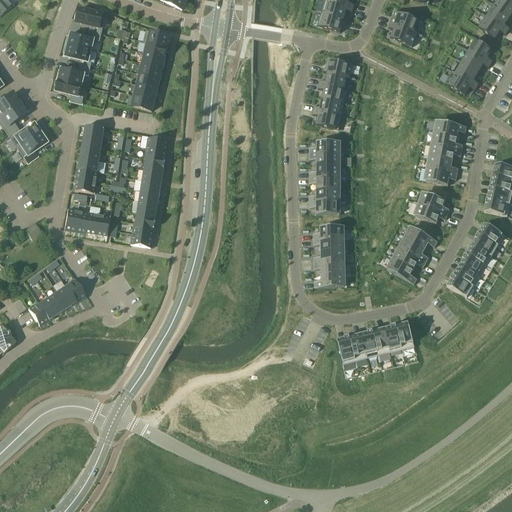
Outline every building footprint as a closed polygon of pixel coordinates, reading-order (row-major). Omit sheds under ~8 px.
[(0,0),(0,18),(13,7),(6,0),(0,0)] [(182,11),(187,1),(186,0),(160,0),(160,1),(182,11)] [(325,0),(325,2),(348,9),(353,10),(354,6),(349,5),(350,0),(325,0)] [(511,4),(505,0),(498,0),(494,7),(510,19),(511,16),(511,4)] [(325,2),(321,15),(344,21),(347,12),(352,14),(353,10),(348,9),(325,2)] [(494,7),(486,18),(507,33),(510,30),(505,27),(510,19),(494,7)] [(75,20),(77,21),(77,24),(91,28),(90,33),(102,36),(103,30),(100,29),(103,16),(96,14),(96,12),(88,10),(88,12),(80,10),(79,13),(77,13),(75,20)] [(395,12),(390,25),(395,27),(414,35),(419,22),(395,12)] [(321,15),(318,28),(340,34),(344,21),(321,15)] [(486,18),(478,30),(495,41),(500,33),(505,37),(507,33),(486,18)] [(390,25),(388,29),(394,31),(390,40),(412,49),(417,36),(414,35),(395,27),(390,25)] [(119,31),(116,40),(124,42),(126,33),(119,31)] [(145,38),(143,44),(168,50),(168,49),(170,38),(157,35),(146,32),(145,38)] [(90,33),(88,39),(71,35),(70,38),(68,38),(66,46),(91,52),(94,41),(100,43),(102,36),(90,33)] [(475,41),(468,53),(490,66),(493,63),(488,60),(493,51),(475,41)] [(146,45),(143,55),(157,58),(165,60),(168,50),(143,44),(146,45)] [(80,62),(78,68),(90,71),(92,64),(89,63),(91,52),(66,46),(64,54),(66,55),(65,58),(80,62)] [(468,53),(461,64),(479,75),(483,67),(488,70),(490,66),(468,53)] [(145,56),(143,66),(147,67),(162,71),(165,61),(165,60),(157,58),(143,55),(145,56)] [(330,62),(327,75),(350,80),(353,66),(330,62)] [(455,74),(454,75),(477,89),(479,85),(474,82),(479,75),(461,64),(455,74)] [(140,65),(137,75),(140,76),(160,81),(162,71),(147,67),(143,66),(140,65)] [(89,77),(90,71),(78,68),(77,73),(62,70),(59,81),(82,87),(85,76),(89,77)] [(452,73),(445,86),(465,98),(470,89),(475,92),(477,89),(454,75),(455,74),(452,73)] [(320,83),(319,87),(347,93),(347,92),(345,91),(347,80),(350,81),(350,80),(327,75),(325,84),(320,83)] [(135,86),(157,92),(160,81),(140,76),(138,86),(135,86)] [(82,87),(59,81),(56,93),(72,97),(70,103),(82,106),(84,99),(79,98),(82,87)] [(386,96),(388,92),(373,85),(371,89),(386,96)] [(135,86),(133,97),(155,102),(157,92),(135,86)] [(319,87),(318,91),(324,92),(322,101),(344,106),(347,93),(319,87)] [(406,109),(415,97),(405,89),(396,101),(406,109)] [(14,96),(14,97),(13,95),(0,103),(0,118),(19,105),(17,102),(14,96)] [(134,103),(132,108),(152,113),(155,102),(133,97),(134,97),(135,98),(134,103)] [(314,108),(313,112),(342,119),(344,106),(322,101),(320,110),(314,108)] [(25,114),(26,114),(22,109),(19,105),(0,118),(0,126),(3,131),(4,130),(7,136),(17,129),(14,124),(26,115),(25,114)] [(313,112),(312,116),(318,118),(316,127),(339,132),(342,119),(313,112)] [(491,117),(508,124),(510,119),(493,112),(491,117)] [(437,123),(435,135),(457,140),(459,134),(465,135),(467,129),(437,123)] [(42,133),(38,126),(36,128),(34,125),(20,134),(17,129),(7,136),(17,150),(42,133)] [(86,127),(84,139),(103,142),(104,130),(86,127)] [(45,142),(47,140),(42,133),(17,150),(27,165),(37,158),(34,153),(47,144),(45,142)] [(435,135),(434,136),(437,136),(435,147),(462,153),(463,147),(456,146),(457,140),(435,135)] [(103,142),(84,139),(82,149),(101,152),(103,142)] [(167,153),(168,142),(148,139),(146,150),(167,153)] [(309,150),(309,156),(337,156),(337,143),(316,143),(316,148),(316,150),(309,150)] [(430,158),(430,159),(453,163),(454,157),(461,159),(462,153),(435,147),(433,154),(432,159),(430,158)] [(81,160),(99,163),(101,152),(82,149),(81,160)] [(146,150),(145,161),(165,164),(167,153),(146,150)] [(309,156),(309,162),(316,162),(316,168),(340,168),(340,167),(337,167),(337,166),(337,156),(309,156)] [(430,159),(428,170),(457,176),(458,170),(452,169),(452,166),(453,163),(430,159)] [(99,174),(97,173),(99,163),(81,160),(79,171),(99,174)] [(163,175),(165,164),(145,161),(146,162),(144,172),(163,175)] [(511,169),(495,166),(492,178),(511,182),(511,169)] [(309,174),(309,180),(340,180),(340,168),(316,168),(316,171),(316,174),(309,174)] [(428,170),(425,183),(448,187),(449,181),(456,182),(457,176),(428,170)] [(77,181),(97,185),(99,174),(79,171),(77,181)] [(161,185),(163,175),(144,172),(143,183),(161,185)] [(511,182),(492,178),(489,190),(511,194),(511,182)] [(309,180),(309,186),(316,186),(316,192),(337,192),(337,181),(340,181),(340,180),(309,180)] [(95,196),(97,185),(77,181),(75,192),(95,196)] [(141,193),(160,196),(161,185),(143,183),(141,193)] [(511,194),(489,190),(487,202),(510,207),(511,198),(511,194)] [(309,198),(309,204),(339,204),(337,203),(337,201),(337,192),(316,192),(316,196),(316,198),(309,198)] [(141,193),(139,204),(158,207),(160,196),(141,193)] [(424,194),(419,206),(448,217),(450,211),(443,209),(445,202),(424,194)] [(487,202),(484,213),(507,219),(510,207),(487,202)] [(137,215),(156,217),(158,207),(139,204),(137,215)] [(309,204),(309,210),(316,210),(316,216),(339,217),(339,204),(309,204)] [(419,206),(415,218),(437,226),(439,221),(439,220),(446,222),(448,217),(419,206)] [(64,231),(76,233),(79,213),(68,211),(64,231)] [(86,235),(89,215),(79,213),(76,233),(86,235)] [(97,236),(100,216),(89,215),(86,235),(97,236)] [(156,217),(137,215),(136,225),(134,225),(154,228),(156,217)] [(100,216),(97,236),(108,238),(111,218),(100,216)] [(134,225),(133,236),(153,239),(154,228),(134,225)] [(484,225),(478,235),(499,248),(505,237),(490,229),(484,225)] [(19,244),(29,237),(33,243),(42,236),(35,226),(16,239),(19,244)] [(320,235),(313,235),(313,241),(344,241),(343,228),(320,229),(320,235)] [(411,229),(405,239),(426,251),(429,246),(435,249),(438,243),(411,229)] [(478,235),(472,246),(492,258),(499,248),(478,235)] [(153,239),(133,236),(131,247),(151,250),(153,239)] [(405,239),(399,250),(426,265),(429,260),(423,256),(426,251),(405,239)] [(344,241),(313,241),(313,247),(320,247),(321,248),(321,253),(342,253),(341,243),(341,241),(344,241)] [(472,246),(465,256),(486,269),(492,258),(472,246)] [(399,250),(393,261),(414,272),(417,267),(423,270),(426,265),(399,250)] [(321,259),(314,260),(314,265),(344,265),(344,264),(342,264),(342,253),(321,253),(321,259)] [(465,256),(459,267),(480,279),(486,269),(465,256)] [(393,261),(388,272),(414,286),(417,281),(411,277),(414,272),(393,261)] [(344,265),(314,265),(314,271),(321,271),(321,274),(321,277),(344,277),(344,265)] [(459,267),(453,277),(474,290),(480,279),(459,267)] [(321,283),(314,284),(315,290),(342,289),(342,282),(342,277),(345,277),(344,277),(321,277),(321,283)] [(453,277),(447,288),(467,300),(474,290),(453,277)] [(74,281),(65,287),(76,304),(85,298),(74,281)] [(19,287),(14,290),(18,296),(23,293),(19,287)] [(65,288),(57,294),(67,310),(76,304),(65,287),(65,288)] [(57,294),(48,300),(58,316),(67,310),(57,294)] [(38,304),(49,321),(58,316),(48,300),(39,305),(38,304)] [(38,304),(28,311),(39,328),(49,321),(38,304)] [(408,323),(396,326),(403,352),(415,349),(413,344),(408,323)] [(396,326),(385,329),(391,355),(403,352),(396,326)] [(0,351),(4,355),(15,345),(9,338),(9,337),(8,336),(8,335),(7,335),(1,329),(0,329),(0,351)] [(385,329),(373,332),(379,358),(391,355),(385,329)] [(365,334),(361,335),(367,361),(372,359),(379,358),(373,332),(365,334)] [(361,335),(349,338),(355,363),(367,361),(361,335)] [(349,338),(337,341),(343,366),(355,363),(349,338)]
